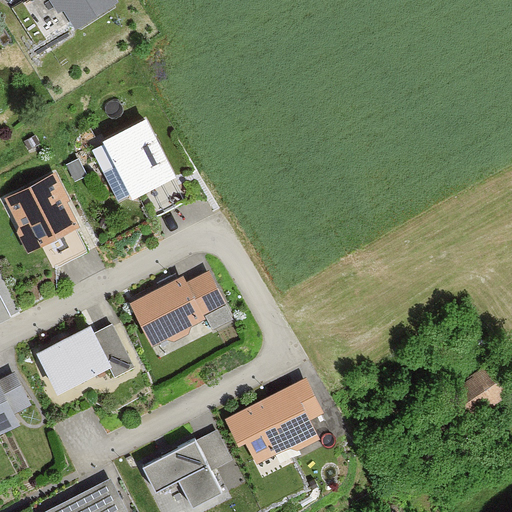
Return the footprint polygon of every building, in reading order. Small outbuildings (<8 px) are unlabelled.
[(48,0),(57,12),(63,9),(74,27),(115,0),(48,0)] [(146,117),(104,138),(133,195),(175,173),(146,117)] [(34,136),(25,141),(30,150),(39,145),(34,136)] [(79,159),(68,165),(75,179),(87,173),(79,159)] [(55,173),(4,199),(30,249),(48,240),(75,226),(81,223),(55,173)] [(61,265),(88,251),(75,226),(48,240),(61,265)] [(183,275),(131,302),(153,343),(167,336),(175,337),(188,330),(190,323),(227,304),(209,270),(187,282),(183,275)] [(91,324),(38,351),(57,388),(110,361),(91,324)] [(438,401),(460,432),(511,396),(490,365),(438,401)] [(0,430),(21,420),(15,410),(31,402),(16,371),(0,378),(0,430)] [(307,376),(224,417),(238,444),(246,440),(257,461),(290,443),(299,446),(320,433),(302,397),(315,391),(307,376)] [(194,437),(143,464),(156,489),(178,478),(193,504),(223,488),(215,473),(230,465),(226,456),(209,465),(194,437)] [(128,511),(111,477),(42,511),(128,511)]
